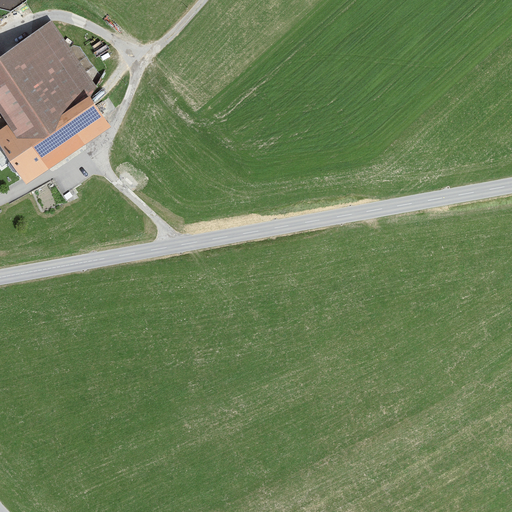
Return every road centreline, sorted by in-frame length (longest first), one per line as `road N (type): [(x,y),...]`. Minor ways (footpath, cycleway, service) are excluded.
road 1 (tertiary): [(511,185),(181,245)]
road 2 (unclassified): [(203,0),(141,63),(97,157),(181,245)]
road 3 (tertiary): [(181,245),(0,277)]
